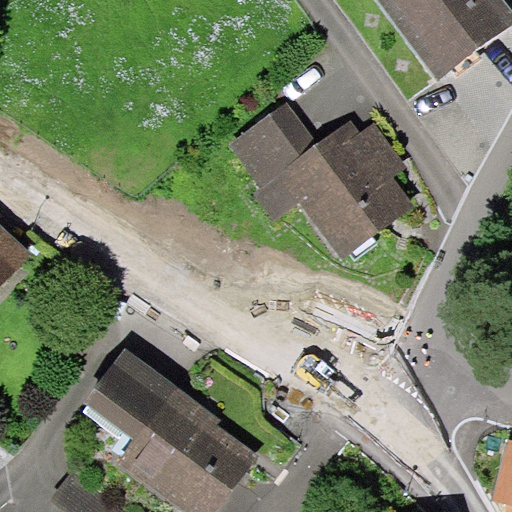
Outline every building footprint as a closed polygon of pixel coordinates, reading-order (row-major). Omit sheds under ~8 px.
[(378,0),(438,79),(511,24),(511,9),(505,0),(378,0)] [(231,144),(262,185),(318,143),(287,102),(231,144)] [(262,185),(253,191),(275,221),(301,201),(344,258),(350,254),(373,236),(415,204),(394,176),(409,165),(375,121),(362,131),(352,118),(318,143),(262,185)] [(0,284),(30,250),(0,223),(0,284)] [(378,243),(373,236),(350,254),(355,260),(378,243)] [(222,418),(124,348),(85,402),(88,404),(136,438),(123,456),(117,464),(184,511),(216,511),(258,455),(217,425),(222,418)] [(136,438),(88,404),(83,412),(120,437),(112,449),(123,456),(136,438)] [(511,511),(511,440),(509,439),(492,501),(508,504),(506,511),(511,511)] [(121,511),(71,473),(51,500),(66,511),(121,511)]
